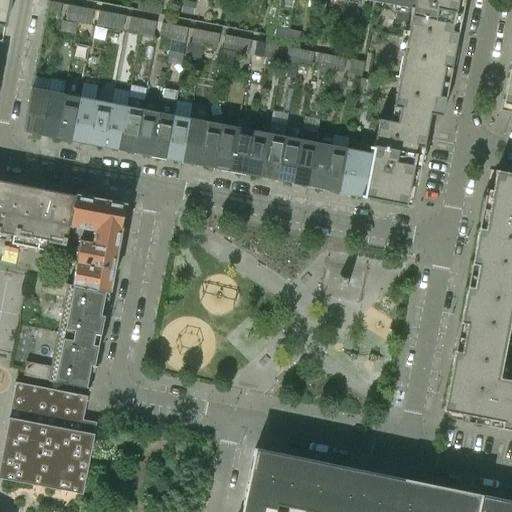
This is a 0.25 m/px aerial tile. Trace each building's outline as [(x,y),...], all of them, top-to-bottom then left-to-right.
[(0,0),(0,25),(4,26),(8,0),(0,0)] [(451,31),(456,0),(409,0),(408,8),(411,8),(405,41),(453,50),(457,32),(456,32),(451,31)] [(58,17),(61,4),(47,1),(45,15),(58,17)] [(138,1),(136,10),(160,14),(162,6),(138,1)] [(77,21),(80,7),(67,5),(64,19),(77,21)] [(90,24),(92,10),(80,7),(77,21),(90,24)] [(108,27),(111,13),(98,11),(96,25),(108,27)] [(121,30),(124,16),(111,13),(108,27),(121,30)] [(140,33),(142,19),(130,17),(127,31),(140,33)] [(153,36),(155,22),(142,19),(140,33),(153,36)] [(171,39),(174,25),(161,23),(158,37),(171,39)] [(184,42),(187,28),(174,25),(171,39),(184,42)] [(275,27),(274,36),(298,41),(300,32),(275,27)] [(203,45),(205,32),(193,29),(190,43),(188,56),(198,58),(201,45),(203,45)] [(216,48),(218,34),(205,32),(203,45),(216,48)] [(234,51),(237,38),(224,35),(221,49),(234,51)] [(247,54),(250,40),(237,38),(234,51),(247,54)] [(266,57),(268,44),(256,41),(253,55),(266,57)] [(438,95),(442,77),(443,67),(449,69),(450,69),(453,50),(405,41),(392,107),(399,108),(429,114),(441,116),(445,96),(444,96),(444,97),(438,95)] [(278,60),(281,46),(268,44),(266,57),(278,60)] [(297,64),(300,50),(287,47),(284,61),(297,64)] [(310,66),(312,52),(300,50),(297,64),(310,66)] [(328,70),(331,56),(318,53),(316,67),(328,70)] [(341,72),(344,58),(331,56),(328,70),(341,72)] [(360,76),(363,62),(350,59),(347,73),(360,76)] [(511,61),(509,61),(501,104),(511,105),(511,61)] [(64,90),(66,80),(36,74),(34,85),(64,90)] [(370,95),(372,81),(360,79),(357,93),(370,95)] [(86,144),(94,101),(97,85),(81,82),(78,98),(70,141),(86,144)] [(39,135),(47,92),(30,89),(22,132),(39,135)] [(54,138),(63,95),(47,92),(39,135),(54,138)] [(70,141),(78,98),(63,95),(54,138),(70,141)] [(133,153),(143,100),(127,97),(125,107),(117,150),(133,153)] [(149,156),(159,101),(143,98),(143,100),(133,153),(149,156)] [(101,147),(110,104),(94,101),(86,144),(101,147)] [(164,159),(173,116),(175,104),(159,101),(149,156),(164,159)] [(117,150),(125,107),(110,104),(101,147),(117,150)] [(405,205),(416,146),(422,147),(422,148),(429,114),(399,108),(396,122),(378,119),(372,147),(368,146),(368,148),(369,148),(368,153),(359,196),(360,196),(360,197),(405,205)] [(180,162),(188,119),(173,116),(164,159),(180,162)] [(196,165),(204,122),(188,119),(180,162),(196,165)] [(211,168),(220,125),(204,122),(196,165),(211,168)] [(274,180),(282,137),(285,125),(269,122),(267,134),(259,177),(274,180)] [(306,186),(314,143),(318,125),(302,122),(298,140),(290,183),(306,186)] [(227,171),(235,128),(220,125),(211,168),(227,171)] [(243,174),(251,131),(235,128),(227,171),(243,174)] [(259,177),(267,134),(251,131),(243,174),(259,177)] [(290,183),(298,140),(282,137),(274,180),(290,183)] [(321,189),(330,146),(314,143),(306,186),(321,189)] [(337,192),(345,149),(330,146),(321,189),(337,192)] [(359,196),(368,153),(345,149),(337,192),(359,197),(359,196)] [(478,228),(477,227),(474,243),(511,250),(511,173),(495,170),(483,229),(478,228)] [(73,195),(2,181),(0,180),(0,232),(13,235),(11,244),(62,254),(67,225),(73,195)] [(98,200),(73,195),(67,225),(92,230),(98,200)] [(123,204),(98,200),(92,230),(90,242),(115,247),(122,210),(123,204)] [(115,247),(90,242),(79,240),(74,261),(111,268),(115,247)] [(511,308),(511,250),(474,243),(470,264),(471,265),(471,264),(476,265),(472,287),(466,286),(462,304),(511,313),(511,308)] [(111,268),(74,261),(70,284),(107,291),(111,268)] [(50,366),(32,363),(25,361),(22,375),(88,388),(107,291),(70,284),(41,279),(39,292),(63,297),(61,309),(67,311),(58,355),(52,354),(50,366)] [(460,352),(453,350),(450,369),(499,378),(511,313),(462,304),(459,323),(465,324),(460,352)] [(499,378),(450,369),(441,411),(501,422),(499,428),(511,430),(511,380),(499,378)] [(87,397),(14,383),(0,456),(0,478),(81,495),(95,423),(82,420),(87,397)] [(511,511),(511,501),(253,448),(248,472),(450,511),(511,511)]
